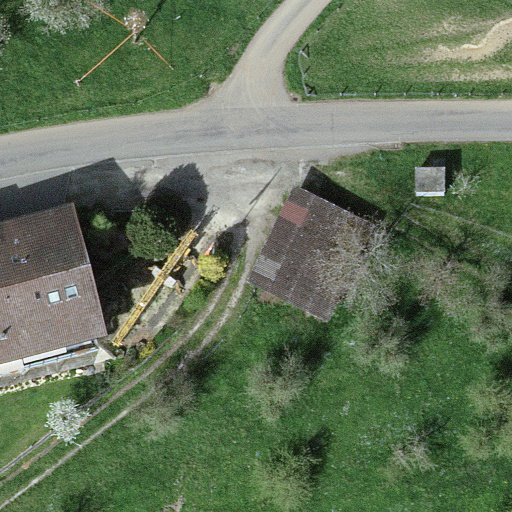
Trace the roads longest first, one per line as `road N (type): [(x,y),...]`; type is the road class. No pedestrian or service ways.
road 1 (unclassified): [(511,123),(242,123),(0,157)]
road 2 (track): [(0,485),(148,375),(208,317),(236,276),(245,222),(242,123)]
